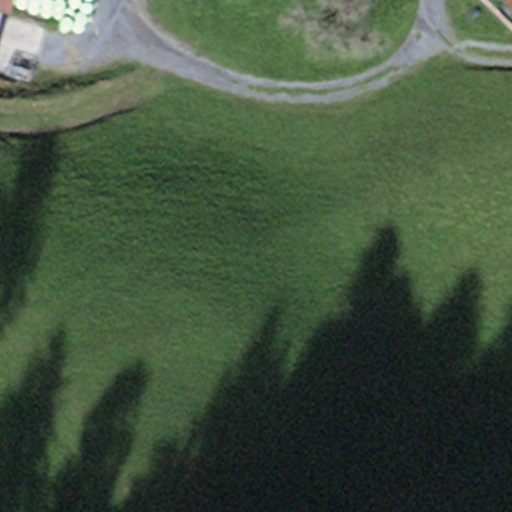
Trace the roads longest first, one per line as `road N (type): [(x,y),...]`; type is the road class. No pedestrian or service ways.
road 1 (track): [(114,0),(140,43),(182,71),(259,93),(313,97),(391,74),(414,58),(435,0)]
road 2 (track): [(0,115),(64,109),(108,92),(158,55)]
